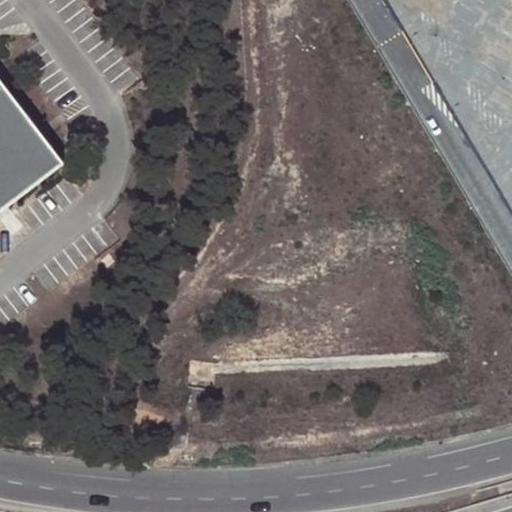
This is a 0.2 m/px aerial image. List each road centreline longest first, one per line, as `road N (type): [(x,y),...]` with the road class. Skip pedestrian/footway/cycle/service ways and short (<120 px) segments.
road 1 (trunk): [(261,499),(0,467)]
road 2 (trunk): [(261,499),(91,502),(0,490)]
road 3 (trunk): [(511,455),(376,486),(261,499)]
